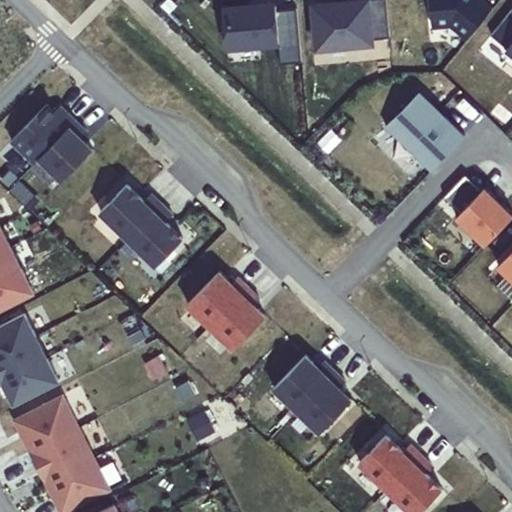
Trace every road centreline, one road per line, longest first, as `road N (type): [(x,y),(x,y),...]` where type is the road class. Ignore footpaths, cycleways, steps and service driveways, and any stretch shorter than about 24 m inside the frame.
road 1 (residential): [(61,44),(328,293)]
road 2 (residential): [(328,293),(481,133),(511,162)]
road 3 (residential): [(328,293),(511,467)]
